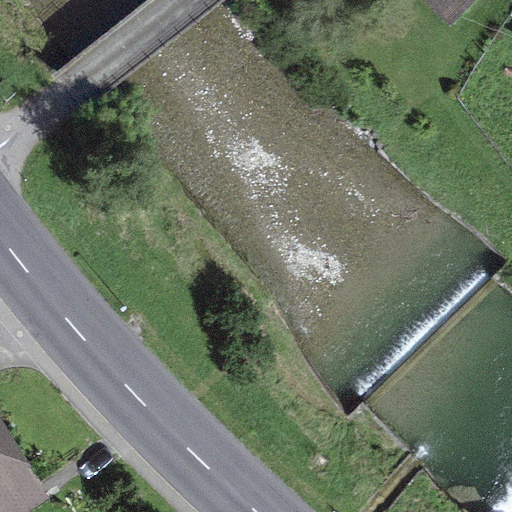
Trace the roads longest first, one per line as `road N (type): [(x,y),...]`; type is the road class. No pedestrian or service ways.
road 1 (primary): [(250,511),(172,436),(0,231)]
road 2 (unclassified): [(0,145),(184,0)]
